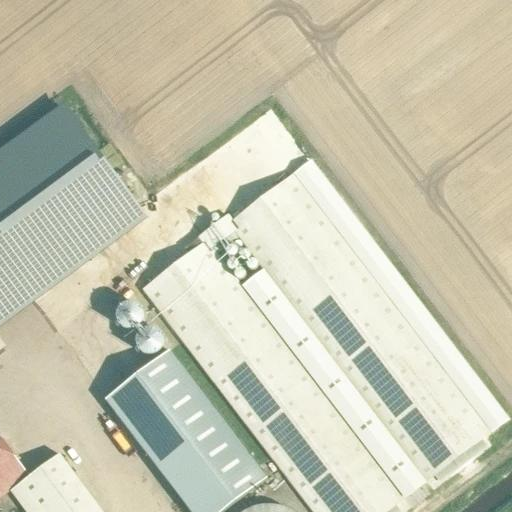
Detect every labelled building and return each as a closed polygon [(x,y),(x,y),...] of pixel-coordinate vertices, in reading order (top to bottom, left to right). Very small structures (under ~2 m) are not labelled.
[(204,247),(144,293),(311,511),(389,511),(403,501),(212,252),(234,235),(426,484),(489,435),(293,180),(233,226),(228,219),(199,241),(204,247)] [(61,185),(0,231),(0,332),(109,249),(110,249),(61,185)] [(144,332),(144,351),(167,351),(166,331),(144,332)] [(106,403),(166,481),(189,511),(227,511),(268,481),(171,354),(106,403)] [(0,499),(21,484),(22,486),(12,493),(25,511),(103,511),(63,456),(31,479),(0,438),(0,499)]
